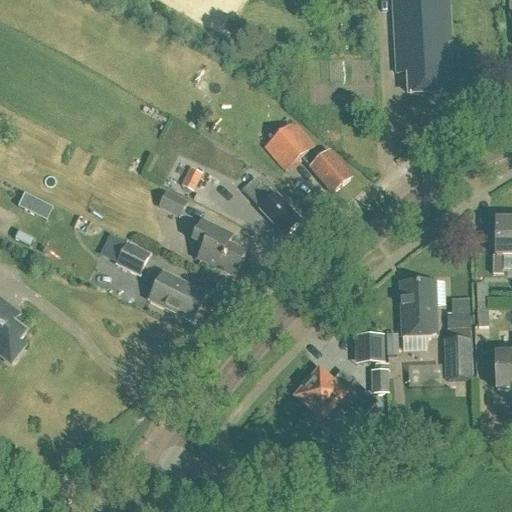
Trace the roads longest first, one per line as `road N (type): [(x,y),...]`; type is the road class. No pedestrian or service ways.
road 1 (secondary): [(167,461),(282,317),(368,237),(511,138)]
road 2 (residential): [(187,474),(207,483),(511,444)]
